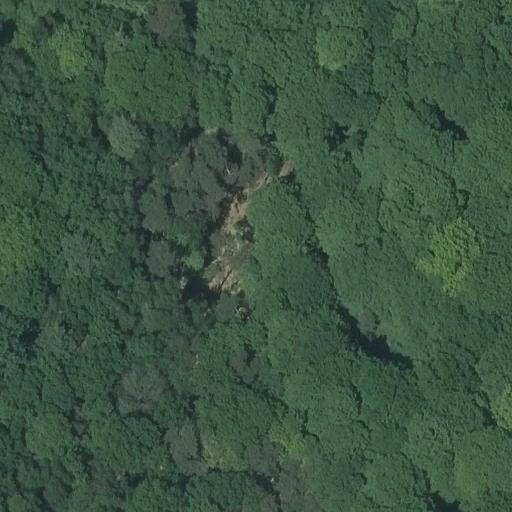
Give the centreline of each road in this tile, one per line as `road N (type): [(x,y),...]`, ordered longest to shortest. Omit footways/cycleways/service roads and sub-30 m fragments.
road 1 (track): [(289,137),(311,192),(365,257),(511,395)]
road 2 (track): [(0,75),(59,66),(161,78),(289,137)]
road 3 (track): [(249,0),(289,137)]
